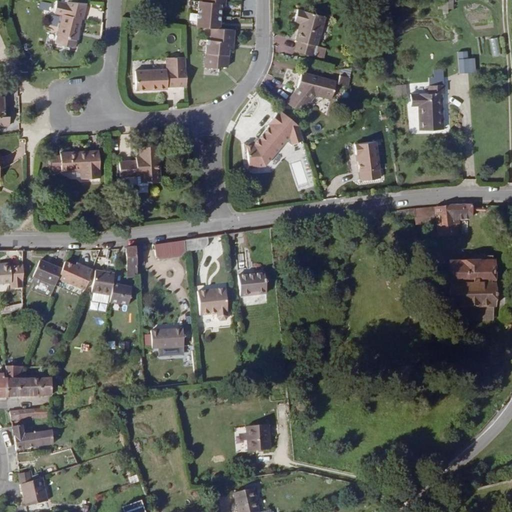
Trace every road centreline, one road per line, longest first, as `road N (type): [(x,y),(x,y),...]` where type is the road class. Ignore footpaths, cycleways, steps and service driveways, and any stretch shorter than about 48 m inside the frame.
road 1 (residential): [(511,194),(429,196),(218,224)]
road 2 (unknown): [(416,501),(274,445),(265,369)]
road 3 (residential): [(218,224),(129,238),(0,240)]
road 4 (unknown): [(506,193),(503,0)]
road 5 (residential): [(262,0),(257,73),(231,109),(204,120)]
road 6 (residential): [(511,410),(405,511)]
road 7 (residential): [(110,89),(61,91),(56,107),(66,123),(112,110)]
